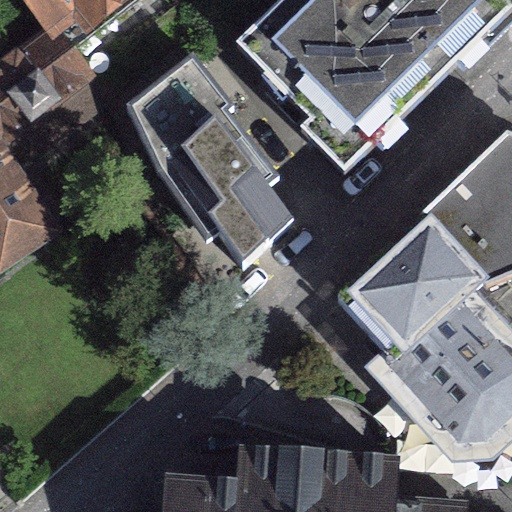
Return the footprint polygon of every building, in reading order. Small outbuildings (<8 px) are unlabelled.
[(32,0),(52,25),(67,45),(86,31),(126,0),(32,0)] [(291,0),(243,48),(315,121),(304,132),(346,174),(511,10),(509,0),(291,0)] [(52,25),(0,64),(0,141),(10,157),(105,86),(87,62),(101,52),(86,31),(67,45),(52,25)] [(277,180),(230,114),(235,110),(197,57),(131,105),(158,162),(156,163),(210,239),(219,232),(243,268),(292,226),(270,185),(277,180)] [(0,141),(0,263),(56,227),(10,157),(0,141)] [(511,146),(504,145),(341,299),(388,349),(362,374),(447,464),(491,468),(511,447),(511,338),(475,297),(511,278),(511,146)] [(170,487),(168,511),(460,511),(460,510),(391,505),(393,470),(240,458),(237,492),(170,487)]
